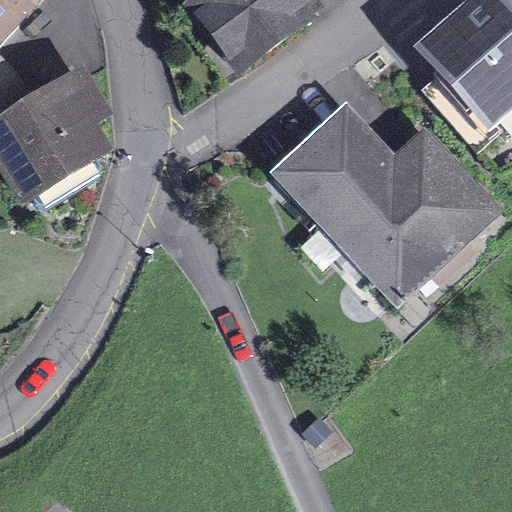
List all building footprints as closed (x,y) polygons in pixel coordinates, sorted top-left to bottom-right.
[(18,0),(0,0),(0,35),(27,8),(18,0)] [(198,0),(192,5),(239,68),(318,9),(311,0),(198,0)] [(511,132),(511,35),(482,0),(400,68),(477,161),(511,132)] [(79,78),(0,127),(0,152),(27,196),(101,149),(85,125),(102,114),(79,78)] [(351,118),(284,181),(397,302),(464,239),(351,118)]
